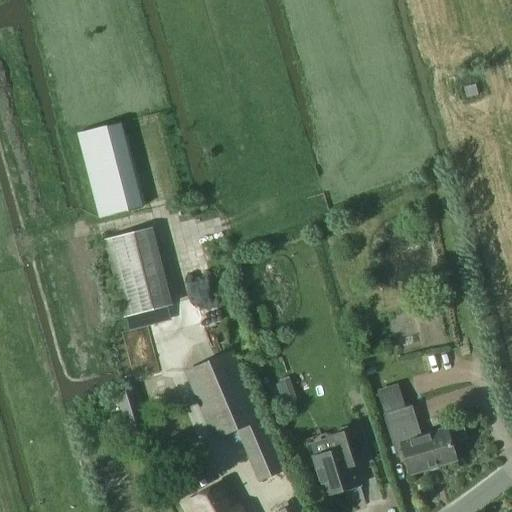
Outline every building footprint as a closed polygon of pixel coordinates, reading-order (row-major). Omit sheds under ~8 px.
[(121,122),(78,134),(100,219),(143,207),(121,122)] [(106,238),(126,316),(169,305),(149,227),(106,238)] [(236,432),(257,481),(282,470),(246,387),(232,352),(184,372),(214,441),(236,432)] [(286,404),(297,400),(290,380),(280,383),(286,404)] [(412,406),(383,415),(397,457),(404,455),(411,474),(456,460),(446,428),(421,436),(412,406)] [(354,465),(370,460),(360,427),(328,437),(332,451),(313,457),(326,496),(360,485),(354,465)] [(244,511),(226,479),(183,502),(187,511),(244,511)] [(306,511),(300,500),(276,511),(306,511)]
